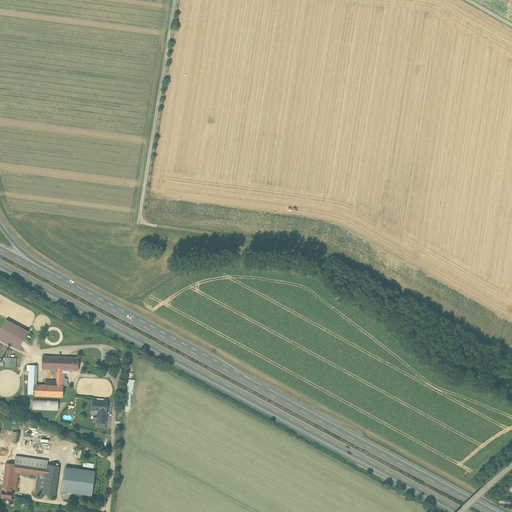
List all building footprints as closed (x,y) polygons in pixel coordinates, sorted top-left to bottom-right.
[(28,331),(6,320),(0,331),(0,339),(19,349),(28,331)] [(63,357),(43,356),(42,369),(57,370),(62,370),(63,357)] [(78,358),(63,357),(62,370),(78,370),(78,358)] [(45,385),(36,384),(37,370),(29,370),(28,394),(33,395),(33,396),(63,397),(63,386),(61,385),(61,378),(62,370),(57,370),(57,381),(45,380),(45,385)] [(58,410),(58,400),(32,399),(32,410),(58,410)] [(107,402),(92,401),(91,410),(99,411),(98,418),(97,418),(97,423),(105,423),(107,402)] [(48,460),(16,456),(14,464),(46,469),(47,464),(48,460)] [(14,464),(6,463),(2,487),(1,487),(1,490),(2,490),(12,492),(12,489),(16,490),(18,473),(38,476),(35,493),(43,494),(46,469),(14,464)] [(60,466),(47,464),(46,469),(43,494),(55,496),(60,466)] [(95,472),(66,467),(62,492),(91,496),(95,472)] [(12,492),(2,490),(0,497),(4,498),(8,499),(8,498),(11,499),(12,492)]
